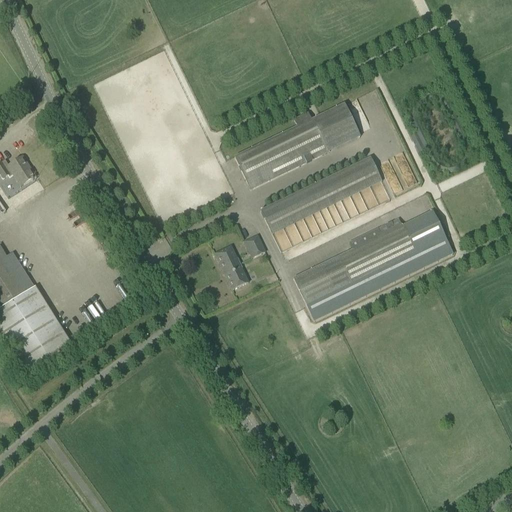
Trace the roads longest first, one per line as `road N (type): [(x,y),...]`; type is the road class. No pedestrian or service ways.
road 1 (unclassified): [(300,511),(90,169),(7,0)]
road 2 (unknown): [(90,169),(17,217),(74,339)]
